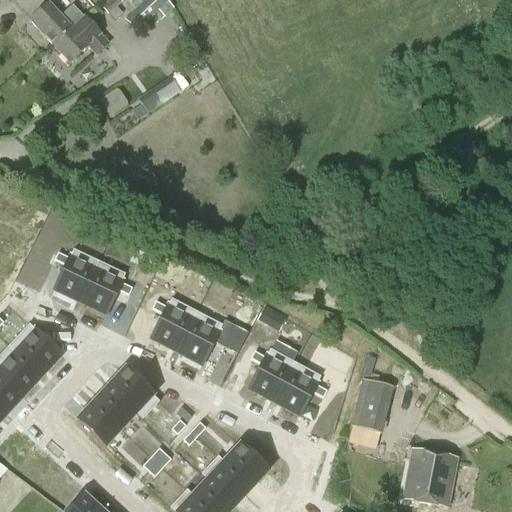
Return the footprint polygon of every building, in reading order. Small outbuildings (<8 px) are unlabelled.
[(111,0),(100,10),(107,17),(121,4),(117,0),(111,0)] [(124,23),(135,35),(158,14),(163,20),(173,10),(163,0),(129,0),(126,4),(132,11),(129,14),(131,16),(124,23)] [(48,5),(29,22),(54,48),(84,19),(73,8),(61,19),(48,5)] [(109,46),(100,37),(84,19),(54,48),(69,65),(86,49),(95,59),(109,46)] [(190,71),(202,64),(191,47),(177,55),(180,59),(182,58),(190,71)] [(117,92),(99,104),(109,120),(127,109),(127,106),(120,95),(117,92)] [(138,124),(162,107),(152,93),(138,102),(142,108),(131,115),(138,124)] [(68,261),(65,268),(52,294),(78,306),(97,266),(71,254),(68,261)] [(65,268),(68,261),(57,255),(53,263),(65,268)] [(97,266),(78,306),(104,319),(116,293),(120,286),(123,278),(97,266)] [(120,286),(116,293),(127,298),(131,291),(120,286)] [(165,311),(162,318),(149,343),(175,356),(195,316),(169,303),(165,311)] [(162,318),(165,311),(155,305),(151,313),(162,318)] [(221,329),(195,316),(175,356),(200,369),(213,343),(217,336),(221,329)] [(27,328),(8,349),(41,379),(60,359),(27,328)] [(228,341),(217,336),(213,343),(225,349),(228,341)] [(41,379),(8,349),(0,357),(0,379),(22,400),(41,379)] [(264,361),(260,368),(247,392),(273,406),(294,366),(268,353),(264,361)] [(260,368),(264,361),(253,356),(249,363),(260,368)] [(319,380),(294,366),(273,406),(298,419),(312,393),(315,386),(319,380)] [(107,390),(135,416),(149,402),(151,399),(123,373),(121,375),(107,390)] [(0,379),(0,417),(3,420),(22,400),(0,379)] [(362,383),(350,429),(380,436),(391,390),(362,383)] [(327,392),(315,386),(312,393),(323,399),(327,392)] [(135,416),(107,390),(91,407),(120,433),(135,416)] [(120,433),(91,407),(75,424),(104,451),(120,433)] [(184,429),(178,424),(170,433),(176,438),(184,429)] [(204,431),(198,426),(190,435),(196,440),(204,431)] [(187,449),(196,440),(190,435),(182,444),(187,449)] [(236,451),(222,466),(250,492),(264,477),(266,475),(238,448),(236,451)] [(155,466),(163,457),(157,452),(149,461),(155,466)] [(411,452),(401,501),(446,510),(456,461),(411,452)] [(169,463),(163,457),(155,466),(161,472),(169,463)] [(155,466),(149,461),(141,470),(147,475),(155,466)] [(153,481),(161,472),(155,466),(147,475),(153,481)] [(250,492),(222,466),(206,482),(234,509),(250,492)] [(206,482),(191,499),(204,511),(231,511),(234,509),(206,482)] [(97,511),(83,499),(70,511),(97,511)] [(204,511),(191,499),(178,511),(204,511)]
